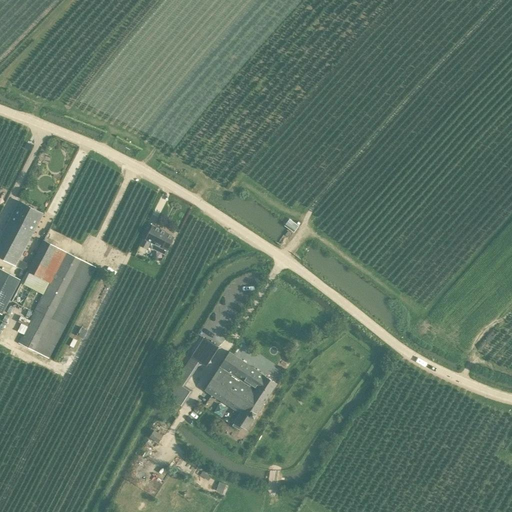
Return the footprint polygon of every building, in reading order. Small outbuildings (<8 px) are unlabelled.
[(0,235),(1,236),(0,236),(0,256),(4,259),(31,207),(19,201),(3,231),(0,229),(0,235)] [(43,213),(31,207),(4,259),(16,265),(43,213)] [(146,239),(145,238),(144,238),(141,245),(147,249),(150,241),(155,244),(154,248),(165,254),(174,237),(168,234),(168,233),(165,232),(166,231),(161,229),(160,230),(153,226),(146,239)] [(21,283),(12,300),(33,312),(18,343),(49,358),(65,326),(66,326),(97,267),(67,252),(44,239),(21,283)] [(20,278),(0,268),(0,312),(2,314),(20,278)] [(229,352),(204,390),(228,406),(240,413),(232,425),(239,430),(241,426),(247,430),(254,419),(257,414),(277,384),(264,375),(263,373),(261,372),(259,372),(253,368),(229,352)] [(163,436),(154,430),(149,437),(158,442),(163,436)]
